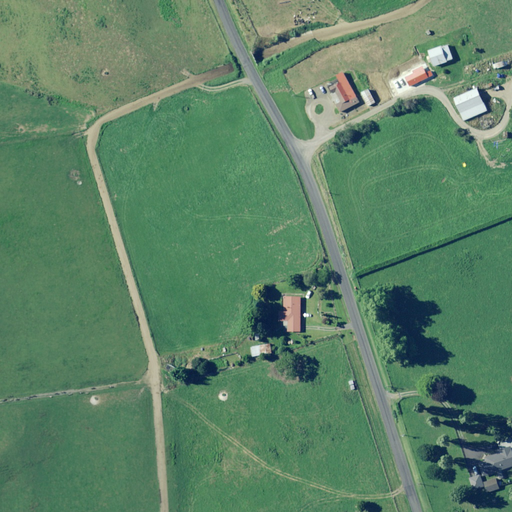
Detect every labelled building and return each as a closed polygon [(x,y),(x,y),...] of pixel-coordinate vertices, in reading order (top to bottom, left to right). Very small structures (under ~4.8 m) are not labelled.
[(453,61),(448,45),(430,51),(435,67),(453,61)] [(360,102),(345,72),(337,75),(341,82),(328,88),(341,112),(360,102)] [(449,79),(447,73),(438,76),(440,83),(449,79)] [(487,111),(477,88),(454,98),(464,121),(487,111)] [(376,103),(369,90),(362,93),(369,107),(376,103)] [(301,332),(303,297),(285,297),(285,312),(280,311),(280,321),(285,321),(285,326),(288,326),(288,332),(301,332)] [(272,354),(271,344),(252,347),(253,357),(272,354)] [(511,451),(510,447),(499,450),(499,449),(490,452),(491,455),(477,460),(483,476),(511,466),(511,451)]
